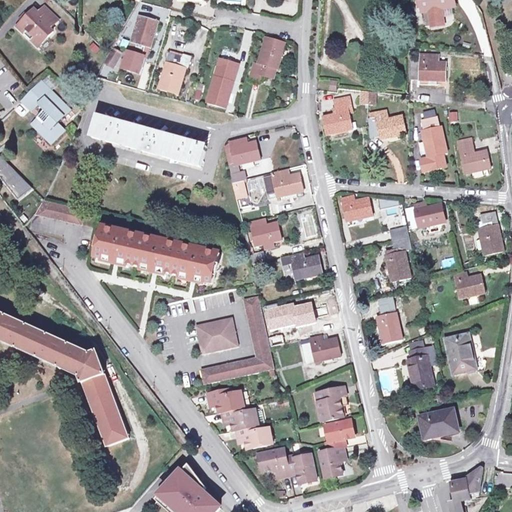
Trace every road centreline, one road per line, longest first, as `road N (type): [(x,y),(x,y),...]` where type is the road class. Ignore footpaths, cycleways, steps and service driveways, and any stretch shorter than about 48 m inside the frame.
road 1 (residential): [(57,252),(263,511)]
road 2 (residential): [(320,184),(389,484)]
road 3 (residential): [(511,201),(320,184)]
road 4 (residential): [(311,0),(305,114),(320,184)]
road 5 (residential): [(477,461),(489,440),(511,324)]
